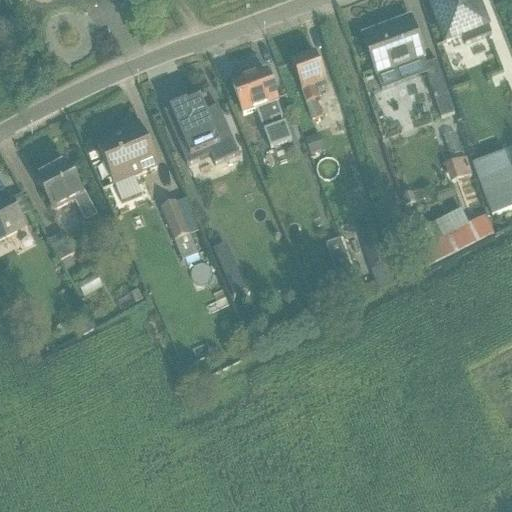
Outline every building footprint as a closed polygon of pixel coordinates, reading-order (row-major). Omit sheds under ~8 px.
[(8,0),(13,8),(29,0),(8,0)] [(431,0),(447,49),(492,35),(481,0),(431,0)] [(378,78),(426,63),(412,17),(363,33),(378,78)] [(302,95),(328,87),(318,53),(291,61),(302,95)] [(450,67),(438,71),(454,120),(467,116),(450,67)] [(243,115),(279,103),(269,74),(234,86),(243,115)] [(202,98),(164,114),(191,174),(239,153),(218,106),(207,110),(202,98)] [(339,102),(341,126),(356,124),(354,101),(339,102)] [(114,186),(157,169),(140,128),(97,145),(114,186)] [(511,161),(486,170),(505,228),(511,225),(511,161)] [(67,233),(97,218),(68,163),(38,179),(67,233)] [(464,189),(483,187),(481,165),(461,167),(464,189)] [(0,244),(31,228),(15,197),(0,204),(0,244)] [(188,247),(213,238),(200,202),(175,211),(188,247)] [(434,269),(489,238),(475,213),(420,243),(434,269)] [(370,222),(383,272),(397,269),(384,219),(370,222)] [(81,235),(64,239),(70,266),(87,263),(81,235)] [(355,242),(338,248),(350,283),(367,277),(355,242)] [(204,287),(226,281),(218,246),(195,252),(204,287)]
